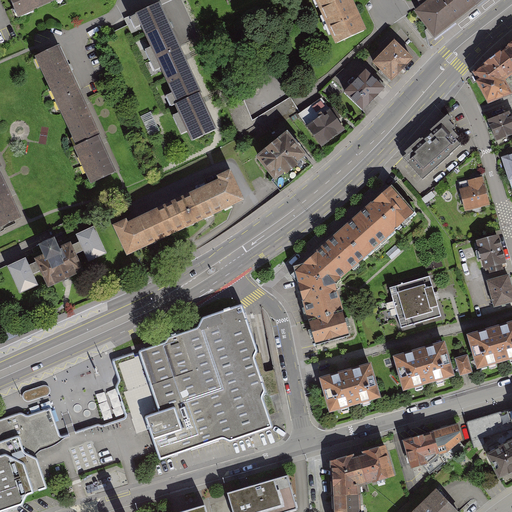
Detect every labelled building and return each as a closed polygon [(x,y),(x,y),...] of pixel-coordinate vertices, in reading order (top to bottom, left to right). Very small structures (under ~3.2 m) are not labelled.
[(13,0),(21,16),(59,0),(13,0)] [(319,0),(338,43),(369,30),(356,0),(319,0)] [(414,0),(420,10),(433,0),(414,0)] [(433,0),(420,10),(415,14),(435,40),(485,0),(433,0)] [(163,1),(138,13),(180,103),(177,104),(194,141),(221,129),(203,92),(205,91),(163,1)] [(399,40),(376,63),(395,82),(418,59),(399,40)] [(509,51),(476,73),(492,104),(511,95),(511,87),(508,80),(511,77),(511,44),(507,47),(509,51)] [(63,46),(38,57),(78,144),(76,146),(93,183),(118,172),(101,134),(103,133),(63,46)] [(370,69),(347,91),(367,111),(389,89),(370,69)] [(246,101),(230,108),(245,141),(301,115),(293,98),(253,117),(246,101)] [(330,106),(306,125),(324,147),(348,128),(330,106)] [(511,111),(490,120),(499,141),(511,136),(511,111)] [(451,116),(405,157),(425,180),(464,145),(459,140),(462,137),(456,130),(458,128),(452,122),(454,120),(451,116)] [(291,131),(258,155),(278,180),(310,156),(291,131)] [(511,155),(502,158),(511,183),(511,182),(511,155)] [(0,158),(0,227),(23,216),(1,168),(4,167),(0,158)] [(133,217),(116,225),(131,257),(249,201),(234,169),(221,175),(223,179),(135,220),(133,217)] [(470,187),(460,189),(466,212),(492,206),(485,178),(469,181),(470,187)] [(395,186),(298,271),(318,346),(353,335),(338,284),(419,214),(395,186)] [(44,250),(32,256),(35,262),(30,265),(27,258),(8,266),(20,293),(37,285),(32,274),(40,271),(48,287),(67,279),(85,270),(77,254),(83,251),(88,262),(107,254),(94,227),(78,235),(81,242),(73,246),(70,241),(62,245),(57,234),(40,241),(44,250)] [(503,235),(479,241),(487,270),(510,264),(503,235)] [(511,275),(489,280),(496,308),(511,304),(511,275)] [(431,276),(391,288),(403,329),(443,317),(431,276)] [(258,361),(242,315),(201,327),(196,337),(167,347),(164,351),(142,358),(110,368),(117,387),(114,395),(124,425),(101,433),(95,432),(58,442),(49,416),(25,424),(19,421),(0,427),(0,511),(21,511),(26,504),(155,462),(158,470),(222,449),(229,453),(273,437),(263,408),(266,400),(255,367),(258,361)] [(511,322),(470,334),(480,369),(511,360),(511,322)] [(449,341),(397,355),(406,391),(473,373),(468,355),(454,359),(449,341)] [(375,363),(323,377),(332,411),(384,397),(375,363)] [(44,387),(26,392),(24,394),(23,396),(23,399),(24,401),(27,403),(29,403),(47,397),(49,395),(50,393),(50,391),(49,389),(48,387),(45,387),(44,387)] [(474,445),(485,442),(484,439),(511,431),(511,419),(509,409),(467,421),(474,445)] [(461,425),(406,440),(414,469),(431,465),(429,457),(443,455),(465,441),(461,425)] [(511,442),(491,452),(503,477),(511,473),(511,442)] [(391,445),(334,460),(336,511),(364,511),(362,485),(398,477),(391,445)] [(291,475),(230,493),(235,511),(287,511),(300,508),(291,475)] [(460,511),(439,490),(415,511),(460,511)] [(234,511),(230,494),(210,499),(212,511),(234,511)]
